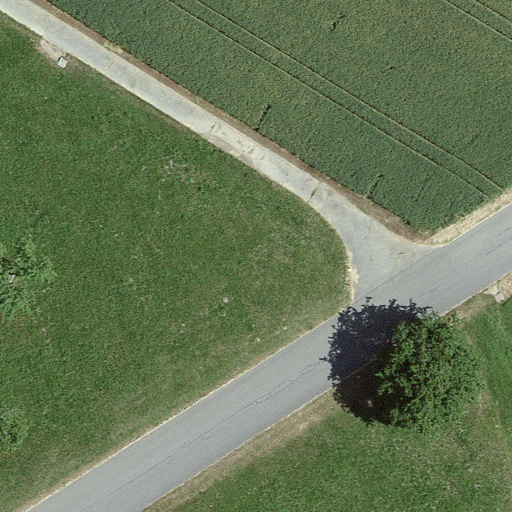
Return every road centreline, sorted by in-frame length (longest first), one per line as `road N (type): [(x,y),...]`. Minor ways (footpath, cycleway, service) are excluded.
road 1 (track): [(459,282),(10,0)]
road 2 (unclassified): [(107,511),(511,248)]
